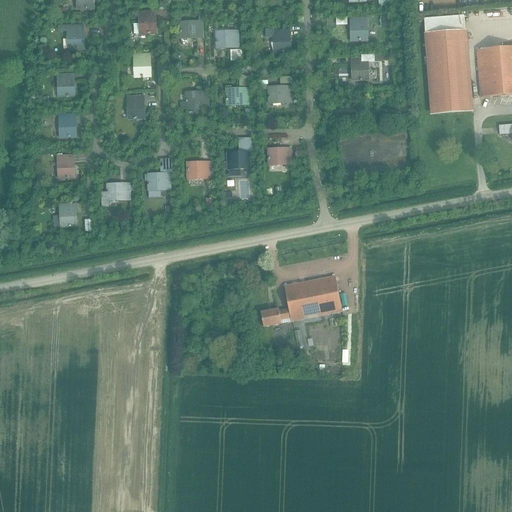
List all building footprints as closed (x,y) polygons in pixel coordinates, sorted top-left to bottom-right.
[(76,0),(77,10),(93,9),(92,0),(76,0)] [(155,20),(151,20),(150,11),(139,12),(140,34),(155,33),(155,20)] [(180,23),(181,39),(194,38),(194,34),(203,34),(202,23),(205,23),(205,14),(199,15),(199,22),(180,23)] [(424,19),(425,34),(465,31),(464,16),(424,19)] [(350,19),(351,41),(367,41),(366,19),(350,19)] [(83,27),(68,28),(68,26),(58,26),(59,32),(67,32),(68,50),(84,49),(83,27)] [(285,31),(273,31),(273,30),(266,30),(266,38),(274,38),(274,53),(290,53),(290,39),(285,39),(285,31)] [(425,34),(431,114),(472,111),(465,31),(425,34)] [(216,32),(216,48),(230,48),(229,44),(238,44),(238,32),(216,32)] [(511,40),(501,41),(501,48),(477,50),(480,99),(511,96),(511,40)] [(133,55),(134,77),(151,77),(150,54),(133,55)] [(351,59),(352,81),(368,80),(367,63),(375,63),(375,55),(361,56),(362,59),(351,59)] [(74,83),(70,83),(69,75),(57,75),(58,97),(74,96),(74,83)] [(268,91),(269,104),(293,103),(292,87),(268,88),(268,91)] [(226,90),(227,106),(249,105),(248,89),(226,90)] [(186,93),(186,109),(208,108),(208,92),(186,93)] [(40,98),(40,106),(49,105),(48,97),(40,98)] [(128,97),(128,119),(144,119),(143,97),(128,97)] [(71,115),(66,115),(66,112),(56,113),(56,118),(59,118),(60,137),(76,137),(75,124),(71,124),(71,115)] [(511,124),(498,125),(499,135),(511,133),(511,124)] [(268,150),(268,165),(291,165),(290,149),(268,150)] [(250,157),(241,158),(241,153),(228,154),(228,159),(221,159),(221,171),(228,171),(228,169),(240,169),(250,169),(250,157)] [(74,164),(70,165),(69,156),(57,157),(58,179),(74,178),(74,164)] [(207,185),(212,184),(212,163),(188,163),(188,179),(207,178),(207,185)] [(240,169),(228,169),(228,171),(228,177),(241,177),(240,169)] [(148,175),(148,191),(162,190),(162,186),(170,186),(170,174),(148,175)] [(129,188),(121,188),(121,184),(107,185),(107,193),(101,193),(102,203),(108,202),(108,201),(130,200),(129,188)] [(76,213),(72,213),(72,204),(60,205),(61,227),(77,226),(76,213)] [(173,215),(173,206),(165,207),(165,215),(173,215)] [(291,319),(292,322),(342,312),(335,277),(284,287),(289,310),(279,312),(278,310),(261,313),(264,328),(281,325),(280,321),(291,319)] [(291,326),(296,351),(304,349),(299,325),(291,326)]
